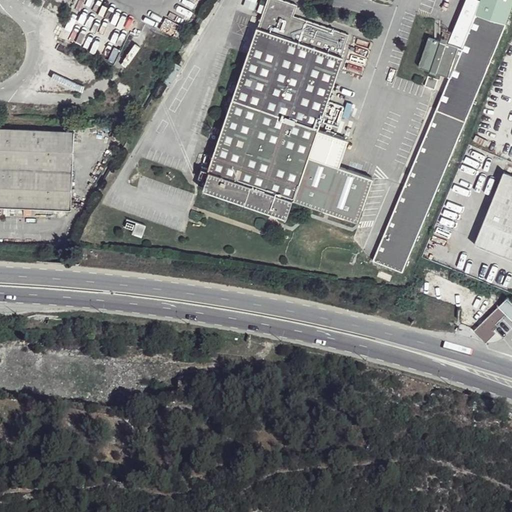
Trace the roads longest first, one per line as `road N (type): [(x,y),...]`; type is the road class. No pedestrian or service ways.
road 1 (primary): [(511,371),(437,344),(251,300),(0,273)]
road 2 (primary): [(0,294),(164,306),(319,335),(511,390)]
